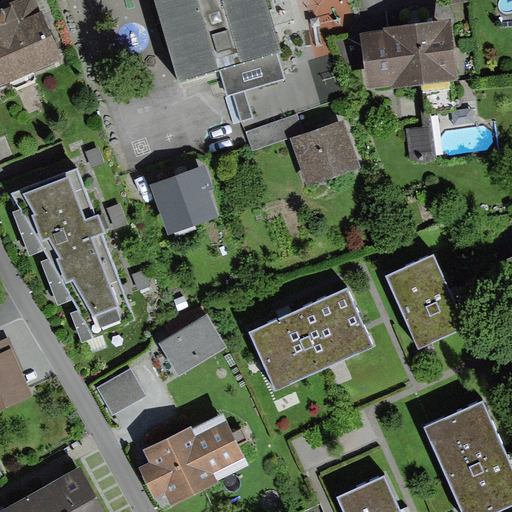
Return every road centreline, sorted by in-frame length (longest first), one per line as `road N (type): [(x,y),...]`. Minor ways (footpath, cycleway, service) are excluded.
road 1 (residential): [(0,260),(144,511)]
road 2 (unknown): [(114,0),(157,139)]
